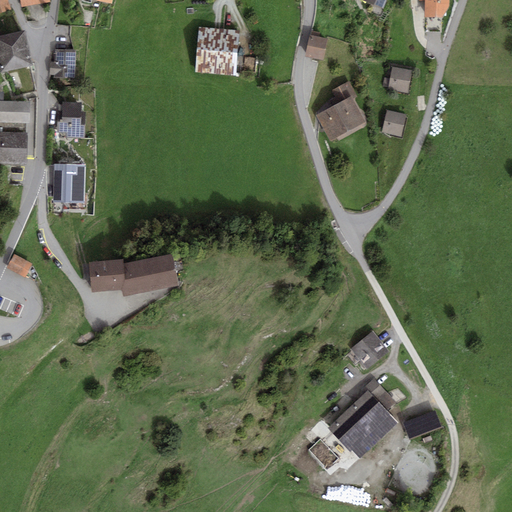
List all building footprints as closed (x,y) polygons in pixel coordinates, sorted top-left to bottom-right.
[(7,0),(0,0),(0,14),(11,11),(7,0)] [(358,0),(383,11),(387,0),(358,0)] [(418,0),(418,2),(424,2),(425,33),(442,33),(442,19),(450,7),(449,0),(418,0)] [(239,32),(198,28),(195,74),(236,78),(239,32)] [(25,34),(0,37),(0,70),(1,75),(33,68),(25,34)] [(328,41),(310,37),(306,58),(324,63),(328,41)] [(76,52),(54,51),(54,63),(50,63),(49,76),(53,77),(53,79),(74,81),(76,52)] [(413,74),(392,68),(390,79),(384,78),(382,87),(388,88),(388,91),(409,96),(413,74)] [(339,105),(316,117),(330,143),(365,125),(354,102),(358,99),(349,82),(332,91),(339,105)] [(0,123),(0,124),(26,125),(29,125),(30,104),(3,102),(4,92),(0,92),(0,123)] [(81,105),(62,103),(61,121),(59,121),(58,134),(66,134),(66,139),(84,140),(84,128),(80,127),(81,105)] [(407,116),(387,111),(382,133),(401,139),(407,116)] [(26,125),(0,124),(0,126),(0,164),(27,166),(27,134),(26,134),(26,125)] [(83,166),(63,164),(63,199),(81,200),(83,166)] [(123,261),(90,264),(92,293),(123,291),(123,297),(178,287),(172,255),(123,264),(123,261)] [(33,265),(14,256),(8,269),(26,278),(33,265)] [(373,332),(351,350),(366,371),(390,354),(373,332)] [(365,394),(328,430),(350,454),(363,442),(370,450),(397,424),(387,412),(396,403),(374,379),(361,391),(365,394)] [(436,412),(403,424),(409,440),(442,429),(436,412)]
